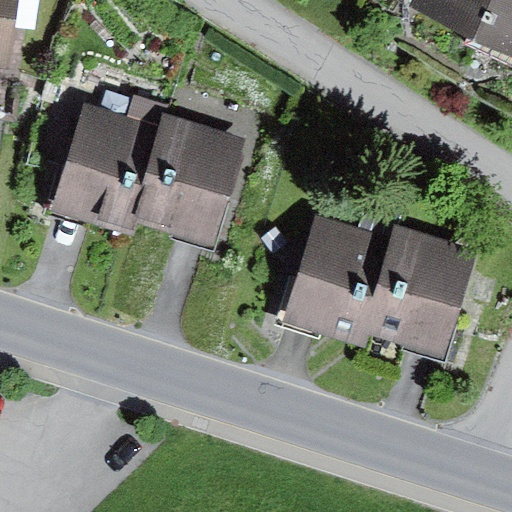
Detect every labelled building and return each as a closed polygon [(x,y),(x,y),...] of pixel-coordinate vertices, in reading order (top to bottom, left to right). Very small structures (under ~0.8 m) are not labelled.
[(19,0),(0,0),(0,72),(10,74),(14,41),(19,0)] [(511,0),(410,0),(407,6),(511,58),(511,0)] [(10,74),(0,72),(0,115),(17,118),(28,43),(14,41),(10,74)] [(134,94),(128,115),(165,126),(168,114),(171,106),(134,94)] [(135,223),(165,126),(128,115),(89,103),(56,213),(131,236),(135,223)] [(249,139),(168,114),(165,126),(135,223),(217,248),(249,139)] [(363,334),(393,237),(318,214),(284,324),(360,346),(363,334)] [(478,249),(397,225),(393,237),(363,334),(445,358),(478,249)] [(277,227),(262,239),(274,254),(290,242),(277,227)]
